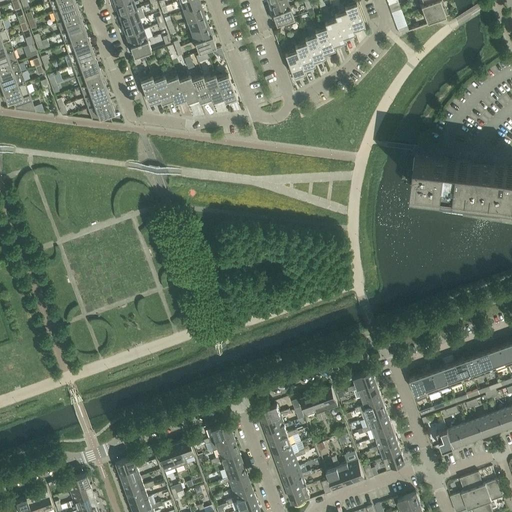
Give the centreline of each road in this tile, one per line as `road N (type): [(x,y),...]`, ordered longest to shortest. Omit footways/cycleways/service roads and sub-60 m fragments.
road 1 (residential): [(0,475),(96,453),(125,431),(234,392)]
road 2 (residential): [(256,113),(208,124),(138,119),(124,101),(89,0)]
road 3 (residential): [(234,392),(376,340)]
road 4 (residential): [(289,102),(334,79),(384,29),(378,0)]
road 5 (residential): [(376,340),(511,293)]
road 6 (residential): [(278,511),(234,392)]
road 7 (residential): [(313,511),(409,472),(432,473)]
road 8 (residential): [(394,367),(511,325)]
road 9 (residential): [(213,0),(256,113)]
